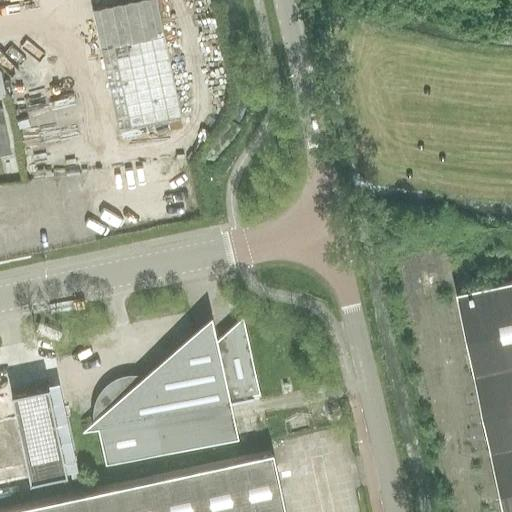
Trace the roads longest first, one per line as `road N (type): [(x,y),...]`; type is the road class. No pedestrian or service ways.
road 1 (secondary): [(0,301),(333,229)]
road 2 (unclassified): [(394,511),(333,229)]
road 3 (secondary): [(333,229),(283,0)]
